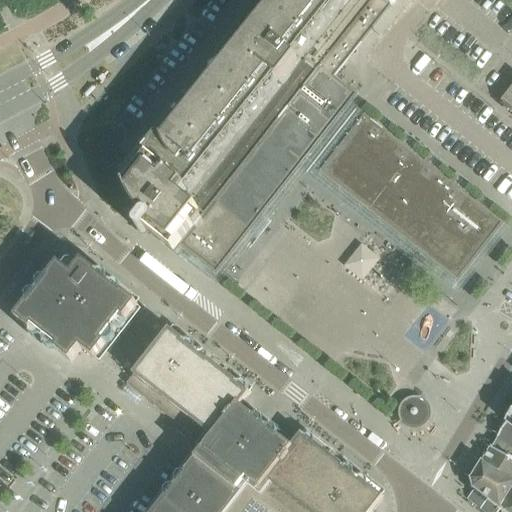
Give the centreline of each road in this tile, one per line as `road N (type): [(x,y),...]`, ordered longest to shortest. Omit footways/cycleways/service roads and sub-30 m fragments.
road 1 (residential): [(58,203),(425,495)]
road 2 (residential): [(511,166),(389,71),(387,55),(430,0)]
road 3 (tertiary): [(6,111),(101,52),(155,0)]
road 4 (tertiary): [(138,0),(0,83)]
